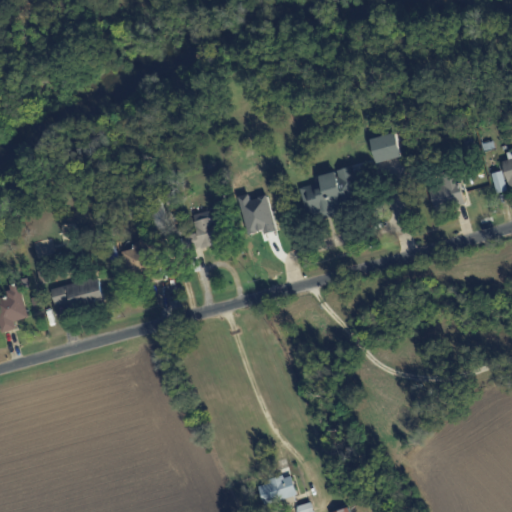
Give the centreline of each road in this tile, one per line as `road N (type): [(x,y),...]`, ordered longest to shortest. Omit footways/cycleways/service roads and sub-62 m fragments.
road 1 (residential): [(0,368),(511,227)]
road 2 (track): [(312,284),(375,363),(412,379),(459,381),(511,362)]
road 3 (track): [(228,307),(281,445),(309,472),(321,502)]
